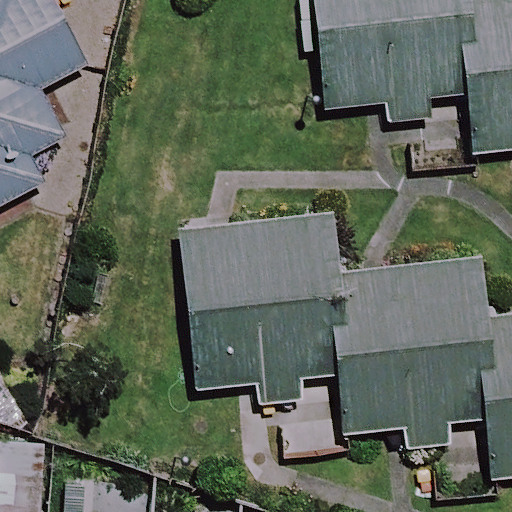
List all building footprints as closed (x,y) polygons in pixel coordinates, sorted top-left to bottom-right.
[(24,156),(54,140),(29,94),(81,66),(45,0),(0,0),(0,205),(40,184),(24,156)] [(462,0),(311,0),(319,116),(469,107),(462,0)] [(511,0),(462,0),(469,107),(473,177),(511,174),(511,0)] [(355,440),(345,270),(341,208),(174,217),(184,392),(279,387),(283,462),(356,458),(355,440)] [(483,320),(480,262),(345,270),(355,440),(490,432),(483,320)] [(511,318),(483,320),(490,432),(494,498),(511,496),(511,318)] [(42,434),(0,424),(0,475),(31,482),(42,434)]
